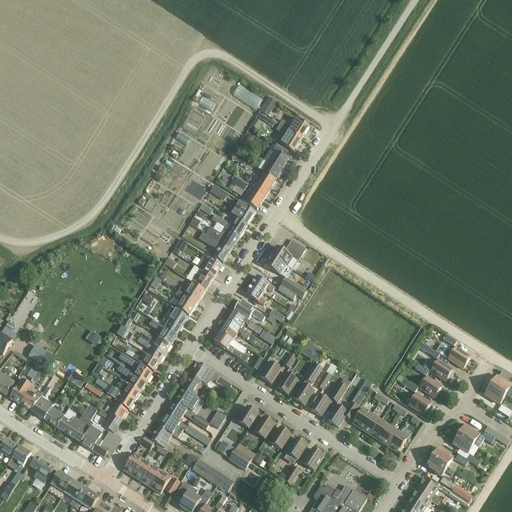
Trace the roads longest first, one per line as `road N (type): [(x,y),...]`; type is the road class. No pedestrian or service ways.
road 1 (unknown): [(0,241),(29,249),(92,221),(195,61),(218,58),(332,129)]
road 2 (residential): [(188,348),(343,112)]
road 3 (track): [(273,217),(511,368)]
road 4 (residential): [(397,486),(188,348)]
road 5 (residential): [(101,482),(188,348)]
road 6 (unclassified): [(343,112),(415,0)]
